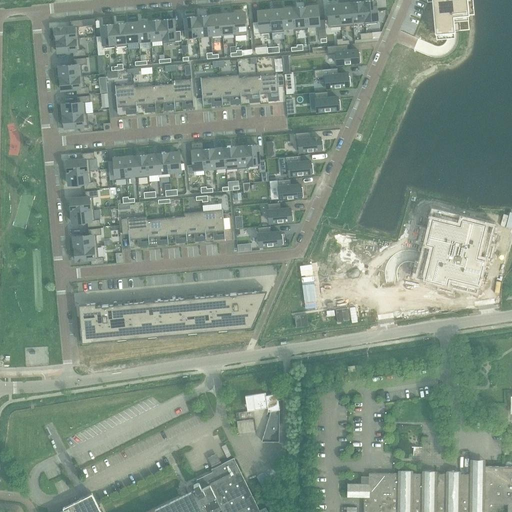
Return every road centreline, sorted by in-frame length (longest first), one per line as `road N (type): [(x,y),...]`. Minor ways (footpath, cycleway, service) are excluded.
road 1 (residential): [(511,318),(68,383)]
road 2 (residential): [(407,0),(297,254)]
road 3 (residential): [(60,276),(297,254)]
road 4 (residential): [(48,142),(284,121)]
road 5 (residential): [(48,142),(60,276)]
road 6 (residential): [(34,10),(48,142)]
